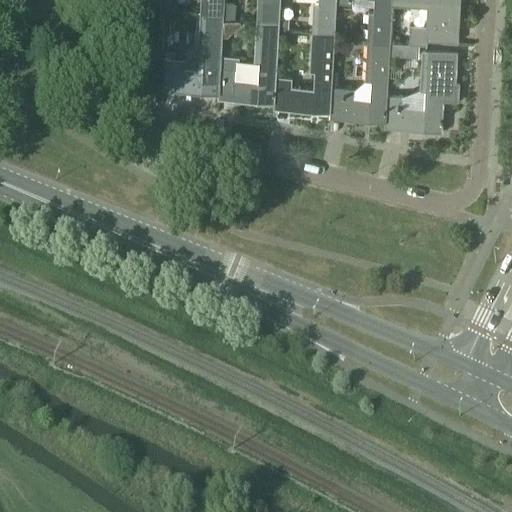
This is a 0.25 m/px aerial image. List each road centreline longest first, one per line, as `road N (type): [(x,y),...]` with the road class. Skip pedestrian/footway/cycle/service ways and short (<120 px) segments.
road 1 (residential): [(447,207),(133,128),(140,0)]
road 2 (unclassified): [(205,271),(281,322),(465,404)]
road 3 (unclassified): [(468,367),(325,306),(205,271)]
road 4 (unclassified): [(205,271),(0,182)]
road 5 (residential): [(447,207),(476,185),(486,0)]
